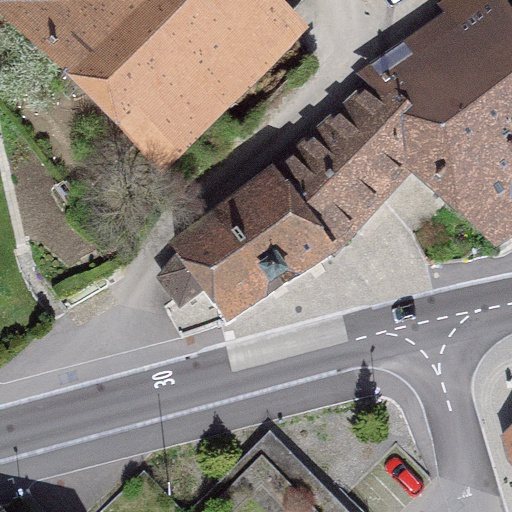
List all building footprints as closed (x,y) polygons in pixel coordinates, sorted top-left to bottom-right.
[(0,0),(0,5),(139,145),(272,14),(258,0),(0,0)] [(500,2),(381,84),(423,118),(398,153),(404,159),(492,243),(511,229),(511,21),(509,17),(500,2)] [(328,257),(382,199),(404,159),(398,153),(423,118),(381,84),(326,135),(331,141),(274,182),(328,257)] [(277,290),(328,257),(274,182),(175,253),(178,258),(164,277),(179,298),(181,301),(191,294),(199,288),(223,319),(226,323),(277,290)] [(345,511),(269,433),(188,511),(182,511),(144,472),(101,511),(345,511)]
